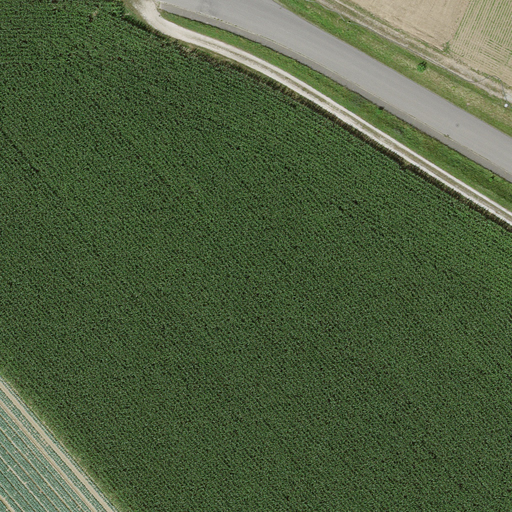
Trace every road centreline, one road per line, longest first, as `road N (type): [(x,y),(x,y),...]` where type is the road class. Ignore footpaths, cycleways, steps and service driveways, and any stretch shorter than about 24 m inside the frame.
road 1 (track): [(511,220),(301,87),(160,22),(151,0)]
road 2 (tertiary): [(212,0),(321,47),(511,156)]
